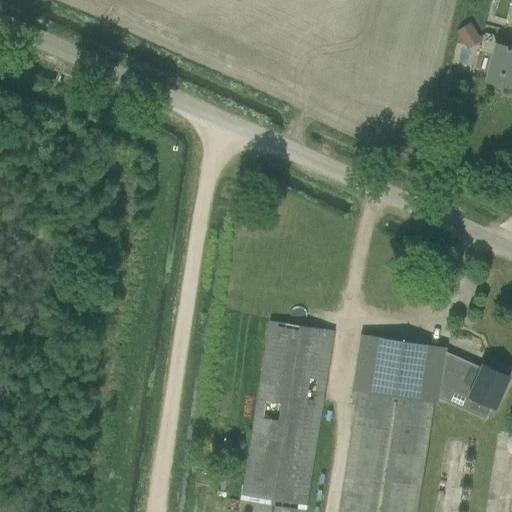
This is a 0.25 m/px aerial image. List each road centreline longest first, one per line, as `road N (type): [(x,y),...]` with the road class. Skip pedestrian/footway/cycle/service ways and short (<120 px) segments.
road 1 (unclassified): [(511,259),(0,34)]
road 2 (track): [(225,134),(202,195),(157,511)]
